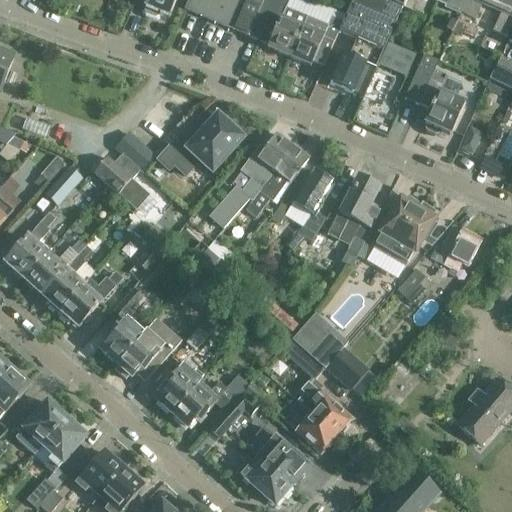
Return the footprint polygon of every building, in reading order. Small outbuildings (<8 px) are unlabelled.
[(147,0),(144,8),(146,8),(145,12),(146,15),(155,19),(159,18),(160,14),(170,18),(177,0),(147,0)] [(189,0),(185,12),(248,38),(259,12),(269,16),(276,0),(189,0)] [(276,0),(269,16),(280,21),(285,9),(289,0),(276,0)] [(387,40),(403,7),(385,0),(352,0),(346,16),(339,33),(381,52),(387,40)] [(385,0),(403,7),(404,8),(407,0),(385,0)] [(407,0),(404,8),(404,9),(412,13),(417,0),(407,0)] [(437,0),(437,1),(460,11),(465,0),(437,0)] [(482,5),(493,10),(503,14),(497,29),(509,34),(511,28),(511,18),(511,17),(511,0),(474,0),(474,1),(472,0),(467,0),(461,13),(476,19),(482,5)] [(280,21),(268,50),(289,59),(307,18),(285,9),(280,21)] [(307,18),(302,30),(289,59),(311,68),(313,64),(324,68),(339,33),(346,16),(333,10),(329,18),(332,19),(328,27),(307,18)] [(511,35),(508,45),(489,81),(511,91),(511,35)] [(395,43),(383,66),(407,78),(418,54),(395,43)] [(376,71),(344,56),(330,85),(363,100),(376,71)] [(405,99),(420,106),(431,111),(424,125),(427,126),(426,129),(427,132),(435,136),(439,135),(440,132),(452,137),(465,106),(439,94),(442,87),(446,76),(435,71),(439,63),(424,56),(405,99)] [(49,118),(30,111),(24,127),(43,134),(49,118)] [(226,121),(223,124),(217,118),(194,144),(183,134),(158,162),(169,172),(174,167),(186,177),(199,163),(212,174),(243,141),(237,135),(239,133),(226,121)] [(31,147),(1,133),(0,134),(0,144),(19,153),(20,152),(26,155),(28,149),(30,150),(31,147)] [(265,167),(257,179),(256,178),(237,204),(244,211),(251,202),(251,203),(292,147),(276,135),(257,161),(265,167)] [(127,136),(114,150),(140,172),(152,159),(127,136)] [(309,159),(292,147),(251,203),(253,204),(248,210),(258,217),(269,202),(274,206),(309,159)] [(66,167),(57,159),(41,177),(50,186),(66,167)] [(146,197),(131,183),(132,181),(108,159),(94,176),(119,197),(134,211),(146,197)] [(43,198),(55,208),(78,181),(66,171),(43,198)] [(283,223),(285,218),(302,229),(286,248),(293,253),(304,240),(311,244),(326,220),(317,215),(335,185),(312,171),(292,204),(285,200),(275,218),(283,223)] [(340,216),(337,223),(343,226),(347,220),(361,227),(347,253),(357,258),(381,214),(371,208),(380,190),(358,179),(340,216)] [(419,208),(408,200),(405,206),(399,202),(389,218),(391,219),(381,236),(382,237),(377,247),(388,254),(386,258),(387,258),(391,253),(422,206),(423,205),(422,204),(419,208)] [(0,226),(13,212),(0,201),(0,226)] [(433,214),(422,206),(391,253),(405,262),(411,252),(414,253),(420,243),(422,244),(426,237),(427,238),(435,227),(433,226),(435,222),(430,218),(433,214)] [(5,265),(24,281),(46,257),(36,248),(50,233),(47,231),(56,221),(50,215),(5,265)] [(143,223),(133,235),(149,250),(141,258),(151,267),(169,247),(143,223)] [(482,242),(452,227),(441,251),(436,248),(430,260),(450,270),(448,276),(454,280),(458,274),(462,265),(469,268),(482,242)] [(71,252),(77,258),(86,247),(80,242),(71,252)] [(67,269),(42,297),(60,313),(82,288),(71,279),(85,263),(84,262),(92,253),(86,247),(77,258),(67,269)] [(46,257),(24,281),(42,297),(67,269),(58,261),(55,265),(46,257)] [(432,285),(416,271),(397,292),(413,307),(432,285)] [(78,329),(113,290),(122,280),(115,275),(109,282),(106,279),(98,288),(89,280),(82,288),(60,313),(78,329)] [(261,313),(277,293),(268,285),(251,305),(261,313)] [(143,300),(134,291),(120,307),(129,315),(143,300)] [(323,371),(347,344),(346,344),(343,347),(329,333),(331,330),(330,329),(328,332),(313,319),(316,316),(315,315),(291,341),(323,371)] [(101,354),(116,367),(145,335),(126,318),(111,335),(109,334),(105,338),(110,343),(101,354)] [(201,329),(191,321),(166,348),(176,357),(186,344),(187,345),(201,329)] [(201,329),(187,345),(196,352),(209,337),(201,329)] [(145,335),(116,367),(131,381),(141,370),(145,374),(149,370),(147,368),(163,351),(145,335)] [(350,422),(319,394),(323,389),(315,382),(324,372),(323,371),(291,342),(281,353),(311,381),(308,384),(301,392),(304,395),(297,403),(311,417),(335,438),(350,422)] [(0,381),(10,371),(0,362),(0,381)] [(157,403),(172,417),(201,385),(183,368),(167,385),(166,384),(162,388),(167,393),(157,403)] [(0,420),(1,419),(29,388),(10,371),(0,381),(0,420)] [(221,397),(233,408),(236,405),(244,396),(242,395),(249,387),(238,378),(227,390),(221,397)] [(511,395),(497,382),(484,396),(457,427),(481,448),(511,411),(511,395)] [(218,400),(221,397),(227,390),(219,383),(210,393),(201,385),(172,417),(188,431),(197,420),(202,424),(206,420),(204,418),(219,401),(218,400)] [(263,396),(252,386),(244,394),(255,404),(263,396)] [(258,409),(244,396),(236,405),(244,413),(250,418),(258,409)] [(335,438),(311,417),(297,403),(289,412),(286,409),(279,417),(321,454),(335,438)] [(33,438),(43,448),(67,421),(47,404),(20,436),(29,443),(33,438)] [(236,405),(233,408),(210,434),(219,442),(244,413),(236,405)] [(67,421),(43,448),(53,456),(49,461),(58,470),(86,438),(67,421)] [(276,440),(259,458),(293,488),(309,469),(276,440)] [(90,489),(100,498),(124,471),(104,454),(77,485),(86,493),(90,489)] [(293,488),(259,458),(249,469),(245,465),(237,474),(275,508),(293,488)] [(124,471),(100,498),(110,507),(106,511),(122,511),(143,488),(124,471)] [(381,511),(425,511),(439,496),(415,474),(381,511)] [(54,493),(44,485),(31,500),(40,508),(54,493)] [(54,493),(40,508),(44,511),(54,511),(63,502),(54,493)]
